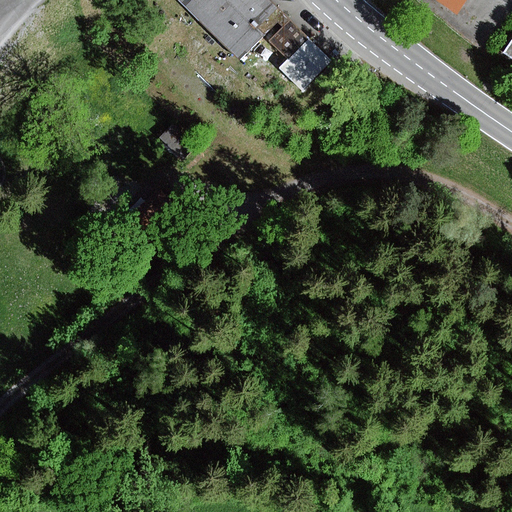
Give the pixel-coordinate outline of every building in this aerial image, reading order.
[(289,19),(269,0),(177,0),(239,61),(276,23),(281,28),(289,19)] [(472,0),(440,0),(462,15),(472,0)] [(310,40),(289,19),(281,28),(267,42),(288,62),(310,40)] [(201,146),(178,125),(169,136),(192,157),(201,146)] [(195,221),(165,191),(131,225),(161,255),(195,221)]
